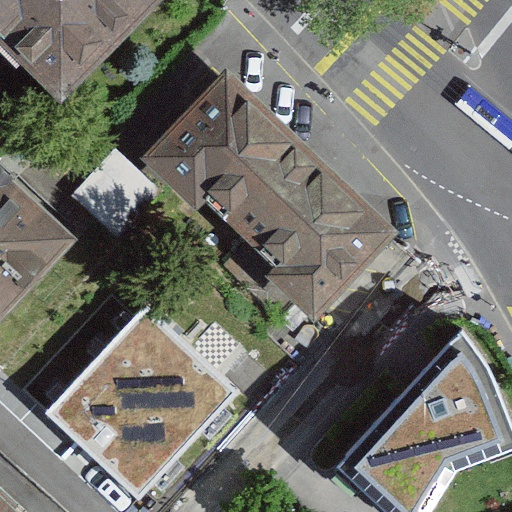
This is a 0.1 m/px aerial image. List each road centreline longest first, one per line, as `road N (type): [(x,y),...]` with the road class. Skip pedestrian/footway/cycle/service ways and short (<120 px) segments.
road 1 (residential): [(511,207),(455,254),(219,511)]
road 2 (tertiary): [(311,0),(511,166)]
